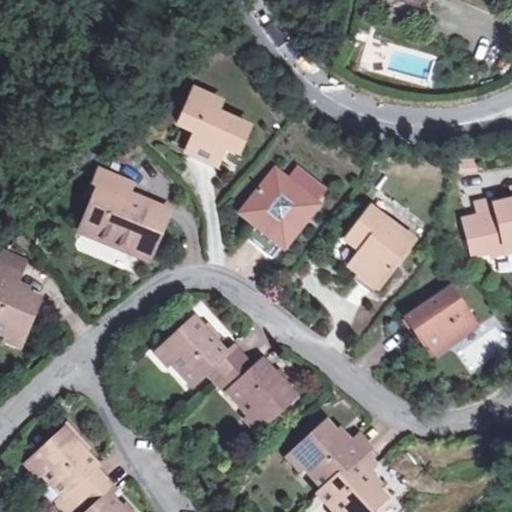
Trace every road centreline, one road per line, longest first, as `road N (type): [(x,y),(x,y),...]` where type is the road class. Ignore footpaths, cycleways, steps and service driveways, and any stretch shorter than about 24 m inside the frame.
road 1 (residential): [(511,402),(462,421),(426,424),(376,401),(233,292),(202,278),(174,279),(80,354)]
road 2 (secondary): [(248,0),(321,77),(370,104),(445,116),(511,103)]
road 3 (residential): [(80,354),(86,380),(175,511)]
